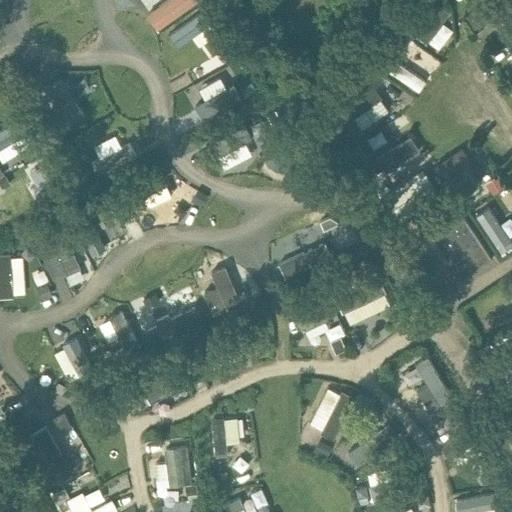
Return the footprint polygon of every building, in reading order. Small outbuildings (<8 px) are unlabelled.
[(415,0),(399,22),(424,41),(448,9),(435,0),(415,0)] [(403,38),(382,59),(401,77),(422,56),(403,38)] [(207,75),(209,81),(219,77),(203,43),(178,54),(192,83),(207,75)] [(64,129),(86,116),(60,75),(38,89),(64,129)] [(376,87),(341,100),(352,129),(387,115),(376,87)] [(380,174),(421,151),(410,132),(390,143),(383,130),(362,142),(380,174)] [(227,139),(193,152),(208,194),(243,182),(227,139)] [(457,167),(471,157),(462,145),(435,163),(459,198),(472,189),(457,167)] [(157,227),(170,223),(154,180),(142,185),(157,227)] [(492,259),(464,216),(472,211),(465,200),(456,204),(452,198),(421,219),(461,279),(492,259)] [(498,247),(511,238),(511,224),(499,205),(478,218),(498,247)] [(100,255),(112,248),(92,212),(79,219),(100,255)] [(238,273),(254,261),(242,245),(227,257),(238,273)] [(0,275),(9,296),(34,285),(17,246),(0,253),(0,275)] [(334,295),(342,311),(386,290),(378,274),(334,295)] [(288,307),(296,330),(334,316),(326,293),(288,307)] [(323,327),(333,352),(348,346),(338,321),(323,327)] [(421,357),(401,372),(431,413),(451,399),(421,357)] [(130,391),(138,407),(187,383),(180,368),(130,391)] [(0,400),(19,390),(7,370),(0,374),(0,400)] [(324,386),(306,424),(331,436),(349,397),(324,386)] [(209,416),(210,453),(237,452),(236,415),(209,416)] [(47,483),(71,472),(53,433),(29,444),(47,483)] [(153,462),(157,487),(185,482),(180,444),(162,446),(164,460),(153,462)] [(453,497),(454,511),(497,511),(496,493),(453,497)] [(271,511),(270,509),(264,511),(246,511),(239,495),(221,503),(224,511),(271,511)]
